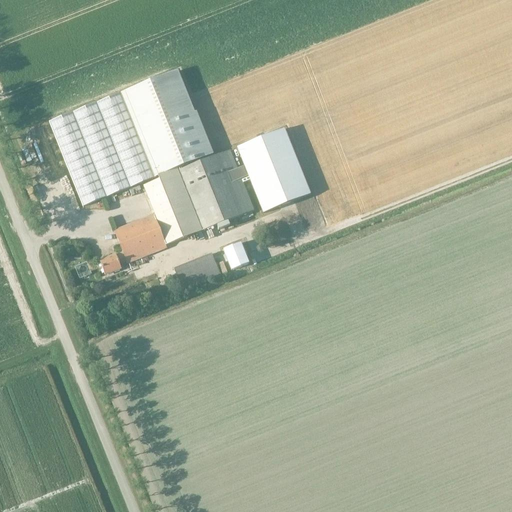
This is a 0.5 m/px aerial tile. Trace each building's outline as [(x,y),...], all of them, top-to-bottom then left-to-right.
[(211,156),(194,112),(177,72),(49,123),(83,207),(158,177),(160,180),(144,187),(156,215),(154,216),(154,215),(115,230),(123,252),(116,255),(115,255),(100,261),(105,275),(121,269),(120,265),(126,262),(127,265),(167,248),(167,246),(204,231),(254,211),(243,183),(238,170),(230,151),(180,171),(179,169),(211,156)] [(284,130),(237,148),(244,167),(238,170),(243,183),(249,180),(263,214),(310,195),(284,130)] [(44,204),(49,202),(45,190),(39,192),(44,204)] [(78,241),(79,235),(65,232),(64,238),(78,241)] [(271,240),(273,249),(288,246),(287,237),(271,240)] [(240,243),(223,250),(231,271),(249,264),(240,243)] [(211,254),(173,270),(183,293),(220,277),(211,254)]
